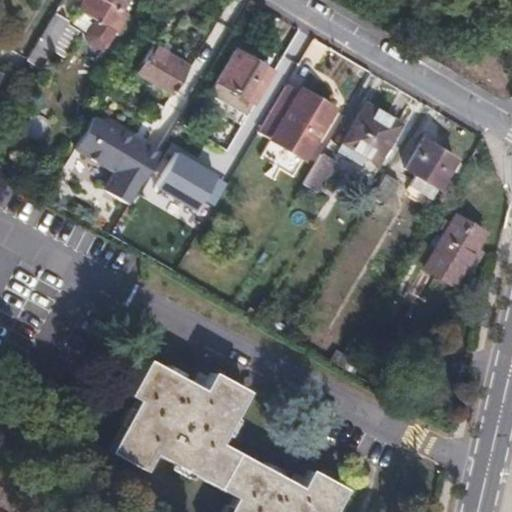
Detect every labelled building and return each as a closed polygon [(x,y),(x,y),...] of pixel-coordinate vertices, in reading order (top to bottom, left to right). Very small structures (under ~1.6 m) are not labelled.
[(123,0),(80,0),(78,4),(116,26),(124,14),(118,10),(123,0)] [(78,4),(73,11),(90,21),(111,34),(116,26),(78,4)] [(63,20),(49,12),(34,38),(48,46),(63,20)] [(111,34),(90,21),(81,37),(82,43),(94,49),(102,48),(111,34)] [(184,65),(147,44),(131,72),(167,93),(184,65)] [(231,50),(212,82),(249,103),(268,71),(231,50)] [(330,108),(297,89),(267,140),(300,159),(330,108)] [(396,124),(362,103),(340,141),(362,154),(374,161),(396,124)] [(115,130),(90,115),(71,147),(111,170),(100,188),(126,203),(156,151),(117,128),(115,130)] [(451,158),(419,139),(401,169),(434,188),(451,158)] [(340,141),(335,150),(357,163),(362,154),(340,141)] [(224,178),(178,152),(159,185),(205,212),(224,178)] [(331,162),(318,154),(299,186),(312,194),(331,162)] [(396,182),(382,173),(368,197),(382,206),(396,182)] [(481,232),(450,214),(419,268),(449,285),(458,270),(464,274),(476,252),(471,249),(481,232)] [(139,475),(150,458),(231,504),(226,511),(331,511),(343,492),(308,472),(299,489),(218,444),(246,394),(210,374),(201,391),(144,359),(123,396),(133,401),(103,454),(139,475)]
